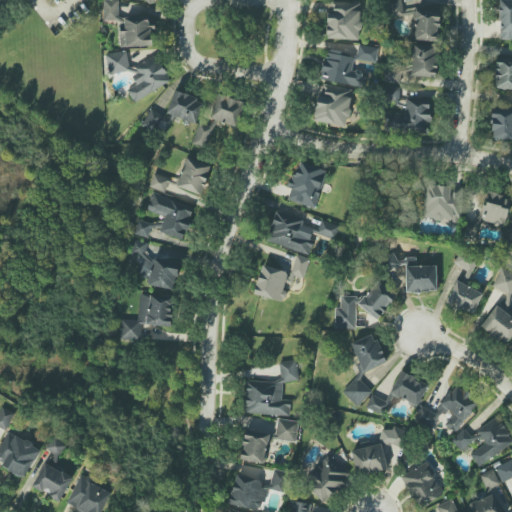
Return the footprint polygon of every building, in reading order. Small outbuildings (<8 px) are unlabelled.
[(103,0),(103,20),(117,20),(118,0),(108,0),(103,0)] [(440,11),(401,9),(401,0),(388,0),(388,17),(415,17),(415,40),(439,41),(440,11)] [(511,0),(499,0),(499,40),(511,40),(511,0)] [(327,39),(359,40),(360,3),(328,2),(327,39)] [(120,47),(152,46),(151,16),(124,17),(125,31),(119,31),(120,47)] [(435,77),(436,45),(413,44),(412,76),(435,77)] [(378,47),(358,45),(356,61),(376,62),(378,47)] [(134,103),(171,81),(156,56),(152,57),(131,69),(128,64),(126,51),(105,54),(109,75),(132,71),(135,86),(127,91),(134,103)] [(352,70),(354,55),(329,51),(328,59),(324,59),(320,80),(361,87),(363,72),(352,70)] [(511,89),(511,58),(495,58),(495,89),(511,89)] [(383,83),(411,84),(411,67),(384,67),(383,83)] [(318,85),(312,121),(346,127),(352,90),(318,85)] [(385,98),(398,100),(400,88),(387,86),(385,98)] [(197,124),(204,100),(173,91),(164,121),(171,123),(173,118),(197,124)] [(199,121),(192,144),(208,148),(216,121),(237,127),(245,102),(218,94),(209,124),(199,121)] [(405,99),(405,114),(385,114),(385,133),(429,133),(429,99),(405,99)] [(511,139),(511,109),(492,109),(491,139),(511,139)] [(177,188),(202,195),(210,165),(185,158),(177,188)] [(287,200),(315,208),(326,170),(297,162),(290,188),(291,189),(287,200)] [(169,179),(154,173),(149,187),(165,192),(169,179)] [(462,187),(425,186),(423,219),(460,221),(462,187)] [(478,223),(506,226),(509,196),(482,193),(478,223)] [(193,204),(150,195),(147,212),(163,215),(160,235),(186,240),(193,204)] [(310,254),(313,240),(300,236),(304,219),(275,211),(267,243),(310,254)] [(147,238),(151,224),(138,220),(134,234),(147,238)] [(334,240),(339,227),(322,220),(317,232),(334,240)] [(138,276),(149,278),(153,257),(144,256),(147,242),(133,240),(131,254),(142,256),(138,276)] [(389,270),(400,265),(393,252),(382,258),(389,270)] [(261,265),(253,295),(283,302),(288,283),(292,284),(294,276),(304,278),(309,259),(295,255),(291,273),(261,265)] [(406,292),(436,292),(436,266),(417,265),(418,258),(406,257),(406,292)] [(177,260),(151,259),(150,287),(176,288),(177,260)] [(492,287),(511,296),(511,292),(511,273),(501,268),(492,287)] [(445,302),(472,316),(483,294),(456,280),(445,302)] [(356,329),(356,303),(377,320),(386,309),(386,308),(396,296),(377,282),(361,301),(356,297),(340,297),(340,308),(335,308),(334,329),(356,329)] [(511,336),(511,304),(508,302),(511,297),(506,293),(481,328),(505,346),(511,336)] [(171,327),(174,297),(140,294),(137,320),(121,319),(120,339),(140,341),(141,325),(171,327)] [(350,344),(361,372),(342,392),(357,407),(372,392),(361,382),(360,378),(366,371),(387,362),(379,344),(370,335),(350,344)] [(245,414),(290,416),(291,400),(282,400),(283,381),(297,382),(297,362),(280,361),(279,382),(247,380),(245,414)] [(418,407),(428,384),(399,372),(387,401),(371,395),(366,409),(384,416),(393,396),(418,407)] [(455,433),(478,402),(455,384),(433,414),(423,406),(414,418),(430,430),(446,409),(452,414),(445,425),(455,433)] [(0,427),(6,431),(15,413),(2,407),(0,410),(0,427)] [(470,455),(478,467),(511,443),(511,439),(496,417),(476,431),(485,443),(470,455)] [(298,421),(277,419),(275,440),(296,442),(298,421)] [(404,445),(405,429),(381,428),(381,445),(404,445)] [(461,451),(474,439),(464,429),(451,441),(461,451)] [(263,464),(269,435),(245,430),(239,460),(263,464)] [(0,463),(24,478),(41,450),(9,431),(0,445),(0,463)] [(46,448),(58,457),(65,446),(53,438),(46,448)] [(387,470),(382,444),(352,450),(357,476),(387,470)] [(353,476),(329,454),(303,481),(327,503),(353,476)] [(511,459),(495,468),(502,483),(511,477),(511,459)] [(73,479),(45,462),(32,485),(59,502),(73,479)] [(402,474),(416,507),(442,496),(428,463),(402,474)] [(261,511),(266,489),(283,493),(288,473),(273,469),(271,482),(235,474),(228,505),(261,511)] [(486,491),(500,485),(492,469),(479,475),(486,491)] [(67,506),(83,511),(102,511),(112,489),(78,476),(67,506)] [(472,511),(501,511),(493,493),(469,505),(472,511)] [(439,511),(458,511),(454,499),(437,505),(439,511)] [(306,511),(307,503),(290,502),(289,511),(306,511)]
